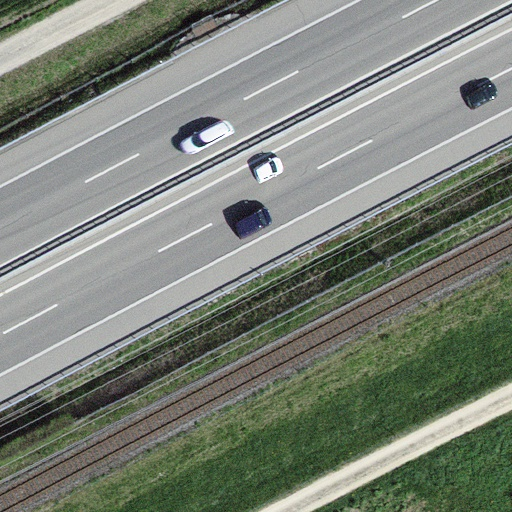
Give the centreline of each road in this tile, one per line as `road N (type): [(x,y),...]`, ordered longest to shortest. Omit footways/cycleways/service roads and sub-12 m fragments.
road 1 (motorway): [(0,334),(511,70)]
road 2 (motorway): [(438,0),(0,225)]
road 3 (track): [(511,399),(292,511)]
road 4 (track): [(132,0),(0,65)]
